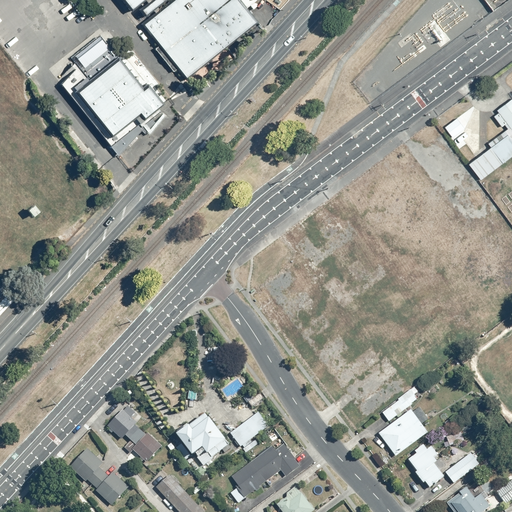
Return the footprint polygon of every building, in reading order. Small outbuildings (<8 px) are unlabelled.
[(234,0),(159,0),(135,20),(178,73),(247,16),(234,0)] [(101,39),(80,56),(87,66),(109,49),(101,39)] [(111,57),(70,90),(105,133),(133,111),(137,116),(154,102),(140,84),(135,88),(111,57)] [(501,151),(511,143),(511,87),(492,102),(506,122),(489,135),(501,151)] [(405,187),(405,182),(387,180),(387,183),(368,181),(365,219),(382,221),(382,227),(400,229),(401,225),(420,227),(423,189),(405,187)] [(325,241),(334,254),(336,253),(359,236),(350,223),(339,231),(329,218),(316,228),(325,241)] [(334,254),(325,241),(316,247),(307,235),(293,245),(311,271),(334,254)] [(511,247),(499,246),(500,240),(481,238),(480,243),(463,241),(459,277),(476,279),(475,285),(494,288),(494,283),(511,285),(511,279),(511,247)] [(412,267),(419,277),(432,268),(425,257),(412,267)] [(353,280),(363,294),(388,276),(379,264),(369,271),(360,259),(359,258),(344,269),(353,280)] [(288,267),(262,286),(279,308),(292,298),(285,289),(298,280),(288,267)] [(406,287),(419,277),(412,267),(398,276),(406,287)] [(363,294),(353,280),(342,288),(332,276),(320,284),(341,311),(363,294)] [(296,330),(309,320),(302,311),(315,302),(305,289),(292,298),(279,308),(296,330)] [(472,321),(464,310),(452,319),(460,330),(472,321)] [(313,318),(309,320),(296,330),(314,353),(326,344),(320,335),(332,325),(321,311),(313,318)] [(442,315),(397,349),(389,355),(404,374),(456,334),(442,315)] [(326,344),(314,353),(331,377),(345,367),(337,357),(350,347),(339,334),(326,344)] [(370,348),(332,377),(341,389),(379,360),(370,348)] [(400,373),(389,380),(378,389),(354,406),(363,419),(393,398),(409,386),(400,373)] [(255,389),(245,396),(252,407),(263,400),(255,389)] [(415,403),(407,392),(382,412),(390,423),(415,403)] [(139,415),(128,406),(109,428),(123,440),(126,436),(131,440),(124,448),(132,455),(134,452),(148,464),(163,447),(136,425),(138,423),(134,420),(139,415)] [(429,435),(411,410),(379,433),(397,458),(429,435)] [(272,427),(259,411),(231,433),(246,453),(258,443),(256,440),(272,427)] [(208,414),(177,435),(192,457),(196,455),(203,465),(230,446),(208,414)] [(414,472),(422,483),(424,482),(428,487),(443,476),(433,463),(438,460),(435,457),(438,454),(432,446),(429,449),(425,443),(415,450),(416,452),(407,459),(416,471),(414,472)] [(273,453),(269,448),(232,476),(240,487),(231,494),(239,504),(280,473),(288,483),(314,463),(305,450),(294,459),(284,445),(273,453)] [(85,452),(72,468),(114,506),(128,490),(85,452)] [(472,452),(445,472),(454,484),(481,464),(472,452)] [(169,476),(158,488),(181,511),(203,511),(204,511),(169,476)] [(511,477),(495,490),(504,504),(511,499),(511,477)] [(311,511),(314,510),(296,486),(276,503),(283,511),(311,511)] [(475,497),(468,487),(445,503),(451,511),(484,511),(491,507),(481,493),(475,497)]
